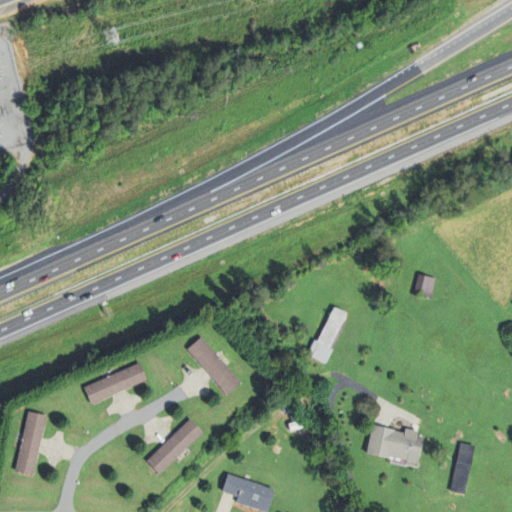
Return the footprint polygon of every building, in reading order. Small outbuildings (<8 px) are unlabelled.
[(371,282),(376,255),(383,256),(378,284),(371,282)] [(414,293),(420,273),(436,277),(431,298),(414,293)] [(308,353),(315,339),(319,340),(336,305),(350,312),(332,347),(334,347),(327,362),(308,353)] [(196,356),(189,348),(203,335),(242,381),(228,393),(220,384),(196,356)] [(112,395),(92,403),(85,387),(141,362),(148,379),(124,389),(112,395)] [(39,452),(34,474),(16,470),(29,410),(47,414),(42,437),(39,452)] [(174,435),(192,418),(204,431),(160,473),(148,460),(162,446),(174,435)] [(288,423),(306,418),(308,426),(290,430),(288,423)] [(417,429),(420,430),(419,435),(426,436),(419,465),(407,462),(408,459),(391,456),(391,458),(367,453),(373,424),(388,427),(397,429),(397,430),(406,432),(407,427),(413,428),(417,429)] [(451,491),(460,442),(477,445),(468,494),(451,491)] [(270,511),(237,501),(239,496),(223,490),(229,472),(278,489),(270,511)]
